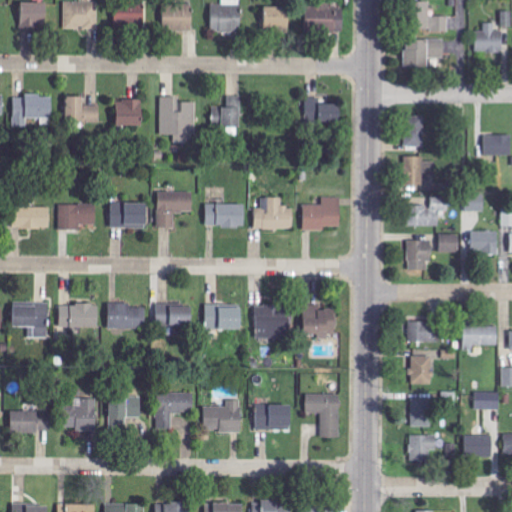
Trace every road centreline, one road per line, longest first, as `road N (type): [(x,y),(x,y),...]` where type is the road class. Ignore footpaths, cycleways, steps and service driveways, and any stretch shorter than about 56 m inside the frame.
road 1 (tertiary): [(368,0),(362,511)]
road 2 (residential): [(0,64),(368,68)]
road 3 (residential): [(0,265),(365,269)]
road 4 (residential): [(0,466),(363,470)]
road 5 (residential): [(363,489),(511,487)]
road 6 (residential): [(365,294),(511,293)]
road 7 (residential): [(367,96),(511,95)]
